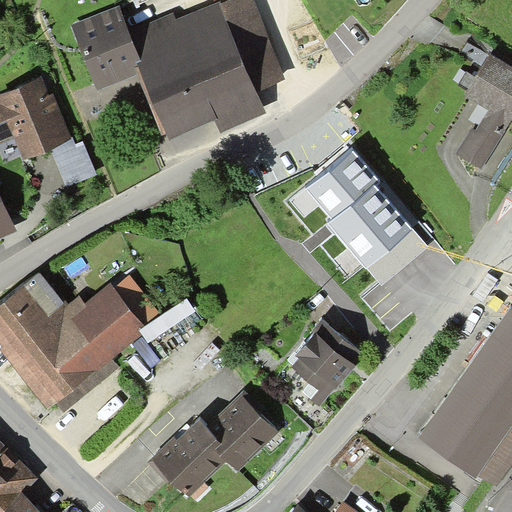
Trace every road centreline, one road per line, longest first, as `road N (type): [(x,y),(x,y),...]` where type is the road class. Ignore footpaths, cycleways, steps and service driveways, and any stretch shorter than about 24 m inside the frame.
road 1 (residential): [(0,277),(310,107),(350,79),(428,0)]
road 2 (tertiary): [(495,237),(399,362),(261,511)]
road 3 (tertiary): [(0,403),(117,511)]
